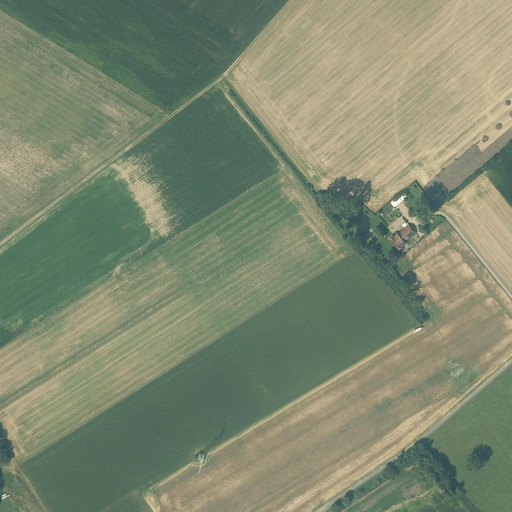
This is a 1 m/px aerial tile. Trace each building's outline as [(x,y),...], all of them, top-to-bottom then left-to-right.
[(404,192),(399,196),(402,201),(407,197),(404,192)] [(402,201),(399,196),(391,203),(394,207),(402,201)] [(409,224),(398,233),(405,242),(416,233),(409,224)] [(394,236),(403,246),(406,243),(405,242),(398,233),(394,236)] [(403,246),(394,236),(393,235),(389,238),(399,250),(403,246)]
